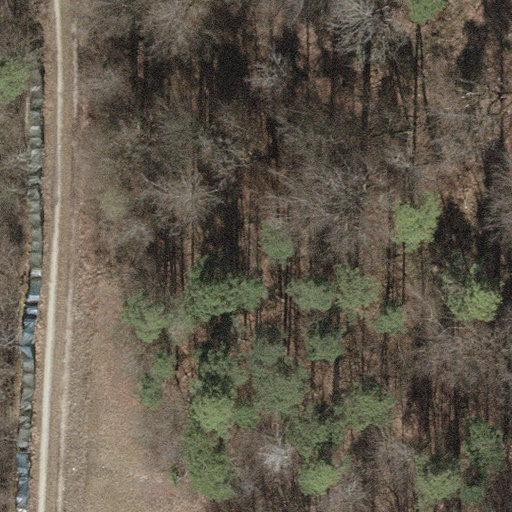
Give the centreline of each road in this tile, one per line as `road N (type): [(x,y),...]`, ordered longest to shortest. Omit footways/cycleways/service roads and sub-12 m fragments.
road 1 (track): [(50,0),(71,278),(55,511)]
road 2 (track): [(477,0),(511,208)]
